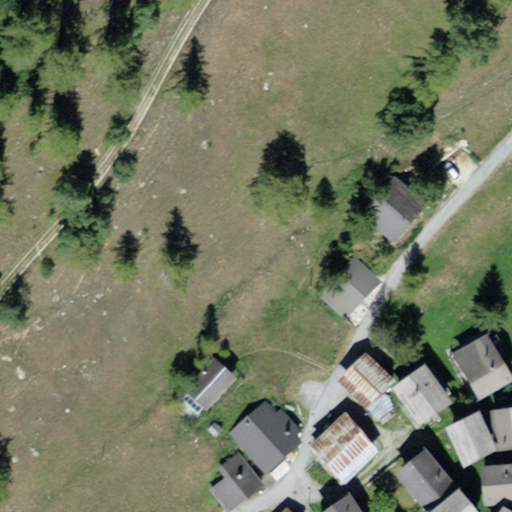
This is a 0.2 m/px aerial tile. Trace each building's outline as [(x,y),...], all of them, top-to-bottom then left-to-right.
[(396,180),(369,212),(396,236),(424,205),(396,180)] [(377,281),(354,257),(323,287),(346,311),(377,281)] [(489,338),(458,355),(479,394),(511,377),(489,338)] [(365,355),(345,377),(373,402),(394,381),(365,355)] [(233,376),(213,358),(182,392),(203,410),(233,376)] [(427,370),(398,388),(418,421),(447,402),(427,370)] [(260,408),(232,431),(263,468),(291,444),(260,408)] [(511,412),(500,413),(502,445),(511,444),(511,412)] [(468,460),(496,446),(481,416),(453,430),(468,460)] [(349,419),(318,448),(346,478),(377,450),(349,419)] [(260,485),(239,452),(219,465),(227,478),(214,486),(226,505),(260,485)] [(455,486),(427,452),(403,472),(431,506),(455,486)] [(511,469),(488,470),(488,503),(511,502),(511,469)] [(478,511),(464,495),(443,511),(478,511)] [(358,511),(351,499),(329,511),(358,511)]
